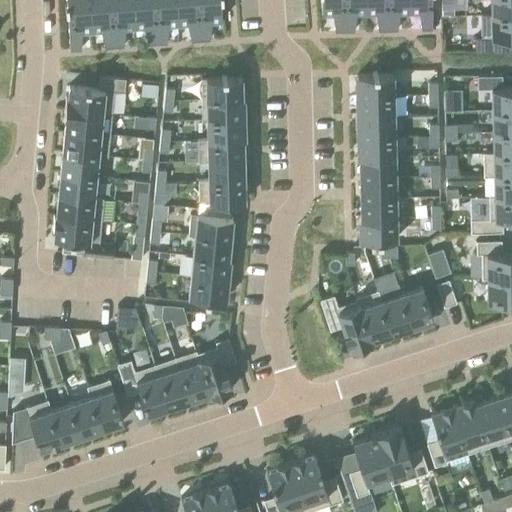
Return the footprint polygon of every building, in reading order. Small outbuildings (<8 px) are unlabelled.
[(154,0),(150,0),(133,1),(134,26),(144,25),(148,44),(157,43),(154,0)] [(175,0),(154,0),(157,43),(167,42),(168,23),(177,23),(175,0)] [(197,0),(175,0),(177,23),(187,22),(191,40),(200,40),(197,0)] [(197,0),(200,40),(210,39),(211,20),(222,19),(220,0),(197,0)] [(343,0),(321,0),(321,12),(332,12),(335,31),(345,30),(343,0)] [(365,0),(343,0),(345,30),(354,30),(356,11),(366,11),(365,0)] [(386,0),(365,0),(366,11),(375,10),(378,30),(388,29),(386,0)] [(408,0),(386,0),(388,29),(397,29),(399,10),(409,10),(408,0)] [(408,0),(409,10),(419,9),(421,29),(432,28),(431,0),(408,0)] [(511,0),(490,0),(491,13),(481,13),(481,14),(511,13),(511,0)] [(133,1),(111,3),(114,46),(124,45),(125,27),(134,26),(133,1)] [(111,3),(89,5),(91,29),(101,28),(105,47),(114,46),(111,3)] [(89,5),(65,6),(65,10),(67,10),(70,49),(81,49),(81,30),(91,29),(89,5)] [(511,13),(481,14),(482,37),(511,35),(511,13)] [(494,42),(481,42),(481,51),(494,50),(494,42)] [(372,73),(357,74),(357,95),(393,94),(393,73),(377,73),(377,72),(372,72),(372,73)] [(502,74),(477,74),(477,87),(482,87),(491,87),(492,109),(511,108),(511,85),(502,86),(502,74)] [(66,94),(64,107),(102,111),(102,112),(112,113),(114,90),(124,91),(125,77),(100,75),(99,88),(69,85),(68,94),(66,94)] [(221,77),(201,77),(201,99),(242,98),(241,76),(226,77),(226,75),(221,75),(221,77)] [(437,82),(428,82),(428,94),(437,93),(437,82)] [(165,87),(164,98),(173,99),(174,88),(165,87)] [(437,93),(428,94),(428,105),(438,105),(437,93)] [(393,94),(357,95),(358,116),(394,115),(393,94)] [(164,98),(163,110),(172,111),(173,99),(164,98)] [(242,98),(201,99),(202,120),(207,120),(207,119),(242,118),(242,98)] [(461,100),(445,101),(445,110),(461,110),(461,100)] [(64,107),(63,118),(65,118),(64,129),(100,132),(100,131),(110,132),(112,113),(102,112),(102,111),(64,107)] [(511,108),(492,109),(492,130),(511,129),(511,108)] [(147,115),(146,127),(155,128),(156,116),(147,115)] [(394,115),(358,116),(358,136),(394,135),(394,115)] [(242,118),(207,119),(207,120),(207,138),(207,139),(243,138),(242,118)] [(438,123),(429,123),(429,134),(438,134),(438,123)] [(457,123),(445,123),(446,131),(458,131),(457,123)] [(161,128),(160,139),(169,140),(170,129),(161,128)] [(64,129),(62,150),(98,154),(98,155),(107,156),(110,132),(100,131),(100,132),(64,129)] [(493,151),(483,151),(483,152),(511,151),(511,129),(492,130),(493,151)] [(458,131),(446,131),(446,140),(458,139),(458,131)] [(438,134),(429,134),(429,146),(439,145),(438,134)] [(394,135),(358,136),(359,156),(395,155),(394,135)] [(207,138),(198,138),(198,161),(208,161),(208,160),(243,159),(243,138),(207,139),(207,138)] [(160,139),(159,150),(168,151),(169,140),(160,139)] [(144,147),(142,158),(152,159),(153,148),(144,147)] [(62,150),(60,172),(96,175),(98,155),(98,154),(62,150)] [(511,151),(483,152),(484,174),(511,173),(511,151)] [(395,155),(359,156),(359,177),(395,176),(395,155)] [(142,158),(141,170),(150,170),(152,159),(142,158)] [(243,159),(208,160),(208,161),(208,179),(208,180),(244,179),(243,159)] [(439,163),(430,164),(430,175),(439,175),(439,163)] [(459,166),(447,166),(447,175),(458,174),(459,174),(459,166)] [(157,169),(156,180),(165,181),(166,169),(157,169)] [(60,172),(58,193),(94,197),(94,196),(96,175),(60,172)] [(511,173),(484,174),(484,175),(493,175),(494,194),(489,194),(489,195),(511,194),(511,173)] [(439,175),(430,175),(430,187),(439,186),(439,175)] [(395,176),(359,177),(360,197),(396,196),(395,176)] [(208,179),(199,179),(199,202),(244,201),(244,179),(208,180),(208,179)] [(156,180),(155,191),(164,192),(165,181),(156,180)] [(459,187),(447,188),(447,196),(460,196),(459,187)] [(139,190),(138,201),(147,202),(148,191),(139,190)] [(56,214),(56,215),(101,219),(103,197),(94,196),(94,197),(58,193),(56,214)] [(489,218),(470,218),(471,231),(502,230),(502,218),(511,217),(511,194),(489,195),(489,218)] [(396,196),(360,197),(360,217),(396,217),(396,196)] [(138,201),(137,213),(146,214),(147,202),(138,201)] [(440,204),(431,204),(431,216),(440,216),(440,204)] [(191,212),(189,233),(195,234),(230,237),(232,216),(197,213),(191,212)] [(54,213),(52,227),(54,228),(53,237),(99,242),(101,219),(56,215),(56,214),(54,213)] [(440,216),(431,216),(431,227),(440,227),(440,216)] [(396,217),(360,217),(361,239),(376,239),(376,240),(381,240),(381,238),(397,238),(396,217)] [(152,218),(151,229),(160,230),(161,219),(152,218)] [(136,223),(135,234),(144,235),(145,223),(136,223)] [(151,229),(150,241),(159,242),(160,230),(151,229)] [(195,234),(193,254),(228,258),(230,237),(195,234)] [(500,238),(476,239),(476,252),(481,252),(482,276),(511,275),(511,250),(501,251),(500,238)] [(389,244),(380,245),(381,257),(389,257),(389,244)] [(397,244),(389,244),(389,257),(397,256),(397,244)] [(353,251),(345,251),(346,264),(354,263),(353,251)] [(193,254),(191,274),(226,278),(228,258),(193,254)] [(1,255),(1,264),(13,264),(13,256),(1,255)] [(148,258),(147,270),(156,271),(157,259),(148,258)] [(147,270),(145,281),(154,282),(156,271),(147,270)] [(191,274),(188,296),(204,297),(204,299),(208,299),(209,298),(224,299),(226,278),(191,274)] [(511,275),(482,276),(482,277),(486,277),(487,301),(511,300),(511,275)] [(0,277),(0,285),(12,286),(13,278),(0,277)] [(448,278),(436,282),(440,294),(452,289),(448,278)] [(0,285),(0,287),(0,293),(12,294),(12,286),(0,285)] [(421,285),(401,292),(412,326),(432,319),(421,285)] [(377,289),(356,296),(371,341),(372,341),(372,339),(391,332),(377,289)] [(378,289),(377,289),(391,332),(412,326),(401,292),(381,298),(378,289)] [(452,289),(440,294),(444,305),(456,301),(452,289)] [(333,294),(320,298),(330,328),(342,324),(350,348),(371,341),(356,296),(355,296),(356,299),(337,305),(333,294)] [(154,302),(153,314),(161,315),(163,304),(154,302)] [(163,304),(161,315),(162,317),(171,314),(172,304),(163,304)] [(0,320),(0,328),(11,329),(11,320),(0,320)] [(44,325),(43,338),(52,338),(52,326),(44,325)] [(52,326),(52,338),(60,338),(60,326),(52,326)] [(0,328),(0,336),(10,337),(11,329),(0,328)] [(106,329),(98,331),(101,343),(110,340),(106,329)] [(196,349),(195,349),(210,395),(231,387),(224,364),(235,360),(228,336),(216,340),(217,344),(196,351),(196,349)] [(195,349),(175,356),(189,399),(208,393),(209,395),(210,395),(195,349)] [(175,356),(154,363),(168,406),(189,399),(175,356)] [(130,358),(117,363),(127,393),(139,389),(147,413),(168,406),(154,363),(134,369),(130,358)] [(109,377),(88,385),(102,428),(123,421),(109,377)] [(90,394),(70,400),(81,435),(102,428),(88,385),(87,385),(90,394)] [(511,389),(494,395),(508,438),(511,436),(511,389)] [(473,397),(472,398),(488,445),(508,438),(494,395),(474,402),(473,397)] [(12,414),(11,441),(12,441),(18,439),(35,433),(40,448),(61,441),(47,398),(25,405),(13,409),(12,414)] [(47,398),(61,441),(81,435),(70,400),(50,407),(47,398)] [(472,398),(452,404),(467,452),(488,445),(472,398)] [(439,437),(427,441),(434,464),(447,460),(446,459),(467,452),(452,404),(430,412),(439,437)] [(396,423),(375,430),(392,482),(428,470),(420,447),(408,451),(399,424),(397,425),(396,423)] [(349,470),(343,473),(354,511),(376,511),(367,485),(390,478),(391,482),(392,482),(375,430),(374,430),(370,431),(371,434),(352,440),(355,450),(361,466),(349,470)] [(293,459),(290,460),(307,510),(342,498),(335,475),(323,479),(314,453),(303,456),(302,455),(292,458),(293,459)] [(275,495),(263,499),(267,511),(301,511),(307,510),(290,460),(288,461),(287,460),(277,463),(278,464),(266,468),(275,495)] [(507,474),(499,477),(503,488),(511,486),(507,474)] [(207,488),(205,488),(212,511),(251,511),(249,503),(237,507),(228,481),(217,484),(217,483),(207,487),(207,488)] [(488,487),(481,490),(485,501),(493,498),(488,487)] [(186,511),(212,511),(205,488),(202,489),(202,488),(192,492),(192,493),(181,496),(186,511)]
